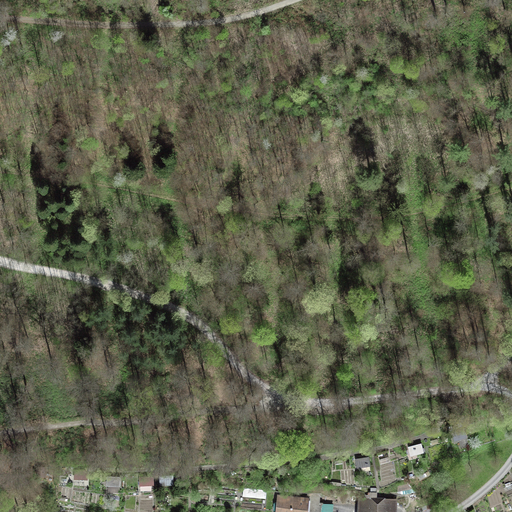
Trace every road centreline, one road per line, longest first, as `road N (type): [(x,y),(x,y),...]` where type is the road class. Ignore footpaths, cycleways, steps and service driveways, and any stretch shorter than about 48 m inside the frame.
road 1 (unclassified): [(482,387),(346,402),(284,397),(168,305),(97,280),(0,261)]
road 2 (track): [(0,171),(309,219),(384,217),(511,187)]
road 3 (track): [(0,18),(198,24),(298,0)]
